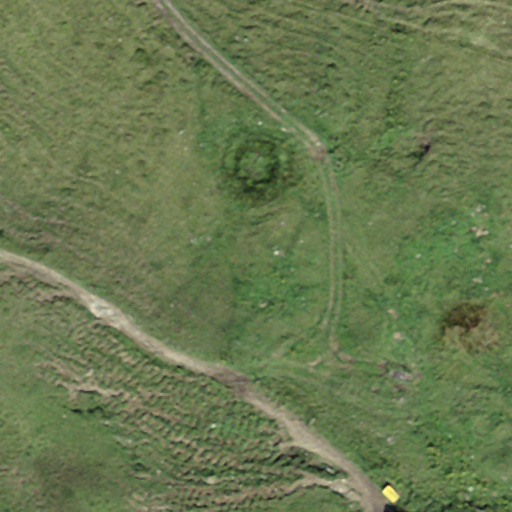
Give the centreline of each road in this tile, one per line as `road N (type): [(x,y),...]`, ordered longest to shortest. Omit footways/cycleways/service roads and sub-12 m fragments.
road 1 (track): [(380,511),(342,464),(221,372),(165,355),(32,262),(0,261)]
road 2 (track): [(166,0),(199,44),(310,150),(334,231),(323,365)]
road 3 (track): [(511,382),(323,365),(221,372)]
